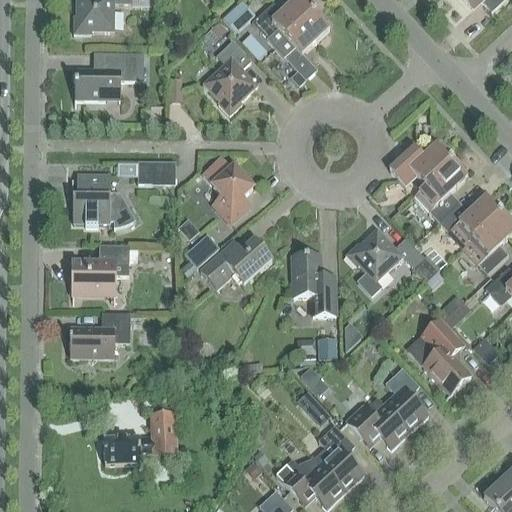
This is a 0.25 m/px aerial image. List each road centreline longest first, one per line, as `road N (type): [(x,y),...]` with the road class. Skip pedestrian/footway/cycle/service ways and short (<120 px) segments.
road 1 (residential): [(27,511),(34,0)]
road 2 (residential): [(334,107),(303,118),(288,149),(294,173),(316,192),(349,193),(369,178),(377,142),(365,120)]
road 3 (unclassified): [(403,511),(511,411)]
